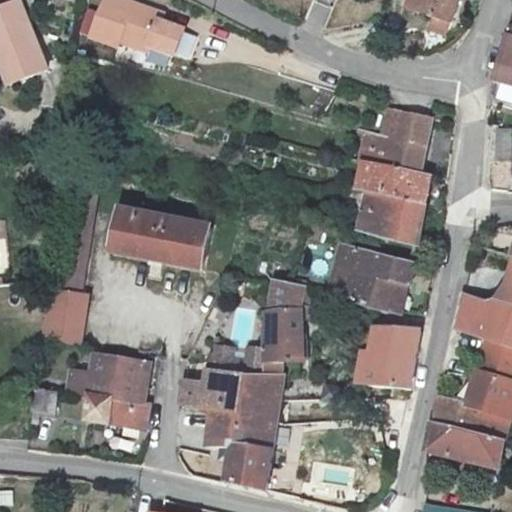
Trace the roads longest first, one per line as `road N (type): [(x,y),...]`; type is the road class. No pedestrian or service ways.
road 1 (unclassified): [(400,511),(466,202)]
road 2 (unclassified): [(0,454),(154,478),(286,511)]
road 3 (unclassified): [(219,0),(388,74),(474,83)]
